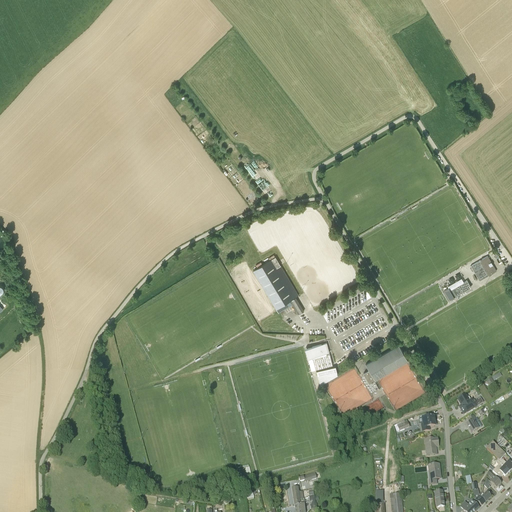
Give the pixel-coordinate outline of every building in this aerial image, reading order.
[(488,256),(471,266),(480,281),(496,271),(488,256)] [(294,298),(284,281),(288,278),(276,257),(253,270),(276,309),(294,298)] [(444,291),(450,300),(454,298),(454,297),(471,287),(467,280),(450,290),(449,288),(444,291)] [(295,297),(294,298),(276,309),(277,311),(278,313),(292,304),(298,314),(304,311),(295,297)] [(308,358),(315,356),(326,353),(329,352),(327,343),(306,348),(305,349),(308,358)] [(369,383),(408,361),(399,345),(366,364),(369,370),(363,373),(369,383)] [(326,353),(315,356),(316,358),(313,358),(316,370),(333,365),(330,354),(327,355),(326,353)] [(335,366),(316,371),(318,377),(337,372),(335,366)] [(493,382),(493,381),(502,376),(500,373),(486,381),(488,385),(493,382)] [(463,415),(477,407),(483,403),(480,398),(474,402),(473,401),(470,403),(465,395),(457,400),(461,406),(459,407),(463,415)] [(429,430),(429,427),(436,425),(434,416),(424,418),(426,425),(421,425),(422,432),(429,430)] [(471,433),(479,429),(473,420),(475,419),(473,416),(467,420),(469,423),(466,425),(471,433)] [(399,432),(409,428),(407,422),(397,426),(395,427),(397,433),(399,432)] [(425,440),(427,456),(437,455),(436,447),(438,447),(437,439),(425,440)] [(501,460),(505,455),(493,442),(486,449),(498,460),(499,461),(499,462),(501,464),(504,466),(509,472),(511,468),(511,465),(508,462),(506,464),(503,461),(501,460)] [(505,476),(509,472),(504,466),(501,464),(499,462),(499,461),(498,460),(496,463),(499,465),(495,469),(494,470),(490,466),(489,468),(499,477),(500,478),(503,475),(505,476)] [(436,484),(436,479),(441,479),(439,465),(428,466),(430,480),(428,480),(429,485),(436,484)] [(501,484),(491,473),(488,472),(487,475),(491,479),(490,480),(490,481),(489,482),(487,479),(485,482),(489,486),(491,484),(496,489),(501,484)] [(317,479),(315,473),(299,478),(300,482),(304,481),(305,482),(317,479)] [(478,490),(476,490),(475,484),(471,485),(474,499),(475,499),(482,506),(486,502),(479,496),(479,495),(478,490)] [(300,500),(303,499),(302,493),(298,493),(298,488),(292,489),(294,507),(301,506),(300,500)] [(435,492),(437,508),(444,507),(442,491),(435,492)] [(491,497),(489,495),(491,494),(488,491),(487,492),(483,495),(482,493),(481,495),(479,495),(479,496),(486,502),(491,497)] [(392,511),(402,511),(401,494),(390,495),(392,511)] [(305,511),(304,500),(303,500),(303,499),(300,500),(301,506),(294,507),(295,511),(305,511)] [(464,511),(475,511),(479,508),(473,502),(468,506),(468,505),(467,505),(465,503),(460,507),(464,511)]
